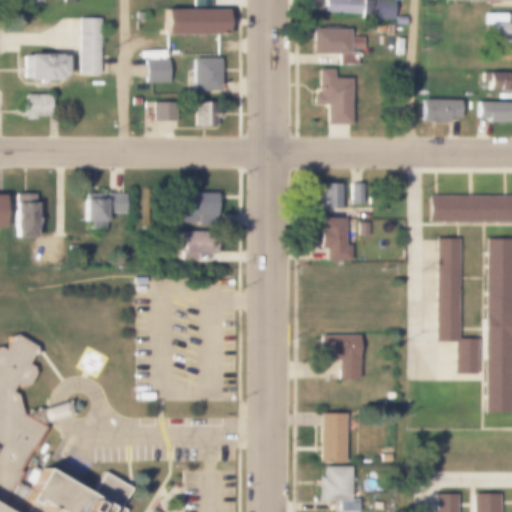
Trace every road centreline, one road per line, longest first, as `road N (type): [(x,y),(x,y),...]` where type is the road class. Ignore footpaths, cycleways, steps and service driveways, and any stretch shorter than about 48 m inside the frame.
road 1 (tertiary): [(268,511),(268,0)]
road 2 (residential): [(268,153),(0,150)]
road 3 (residential): [(511,153),(268,153)]
